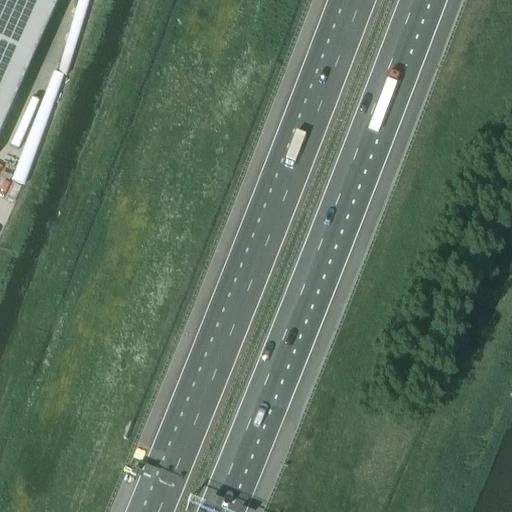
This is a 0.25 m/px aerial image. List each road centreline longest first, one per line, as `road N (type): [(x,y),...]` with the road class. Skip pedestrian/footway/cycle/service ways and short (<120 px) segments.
road 1 (motorway): [(359,0),(158,511)]
road 2 (motorway): [(212,511),(413,0)]
